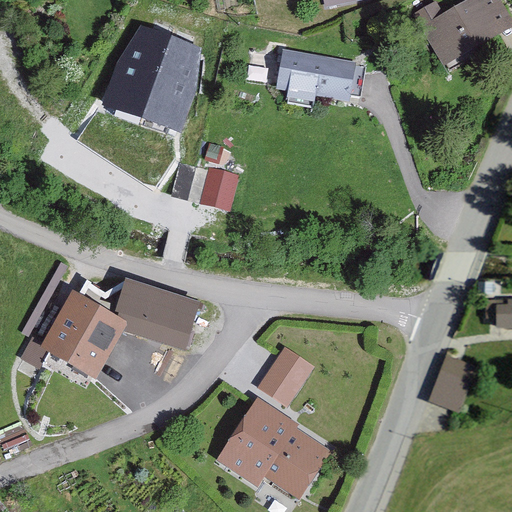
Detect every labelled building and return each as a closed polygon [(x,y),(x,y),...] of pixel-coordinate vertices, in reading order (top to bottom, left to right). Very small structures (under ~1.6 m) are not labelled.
[(373,0),(329,0),(332,13),(374,3),(373,0)] [(511,31),(511,24),(496,0),(476,0),(447,19),(438,6),(416,20),(450,72),(511,31)] [(200,48),(142,25),(116,61),(102,104),(182,134),(196,94),(200,48)] [(356,64),(283,51),(276,86),(289,88),(287,101),(314,106),(316,93),(350,99),(356,64)] [(237,176),(211,171),(204,205),(230,211),(237,176)] [(102,383),(131,333),(193,350),(205,307),(132,286),(122,322),(78,296),(47,351),(102,383)] [(511,301),(487,302),(488,322),(501,321),(501,331),(511,330),(511,301)] [(310,372),(285,355),(261,390),(286,407),(310,372)] [(474,367),(447,359),(433,406),(460,414),(474,367)] [(295,431),(258,407),(221,464),(260,490),(267,478),(300,499),(327,457),(292,435),(295,431)]
